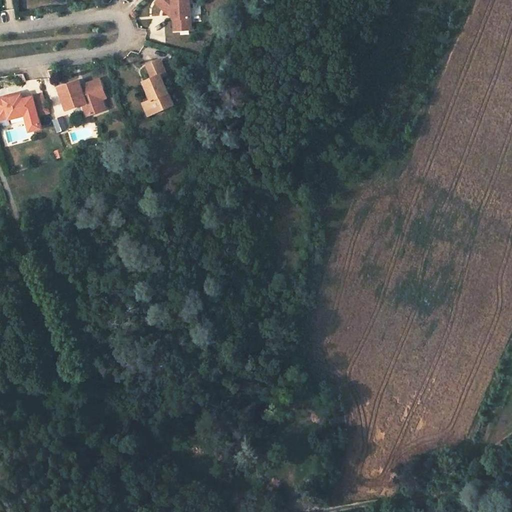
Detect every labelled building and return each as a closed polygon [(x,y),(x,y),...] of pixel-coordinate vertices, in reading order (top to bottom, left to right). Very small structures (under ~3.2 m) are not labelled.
[(192,29),(189,0),(157,0),(155,2),(170,15),(174,15),(175,30),(192,29)] [(174,104),(162,76),(167,74),(161,59),(147,65),(152,77),(144,81),(152,99),(148,101),(153,113),(174,104)] [(107,108),(103,98),(99,89),(104,88),(100,78),(86,83),(87,87),(83,88),(82,85),(79,79),(60,86),(68,109),(84,103),(87,102),(92,114),(107,108)] [(43,93),(33,96),(39,115),(50,112),(43,93)] [(39,115),(33,96),(22,99),(21,95),(0,100),(0,119),(9,117),(10,118),(26,114),(27,118),(31,117),(39,115)] [(153,113),(148,101),(143,103),(149,115),(153,113)] [(39,115),(31,117),(35,132),(43,130),(39,115)]
